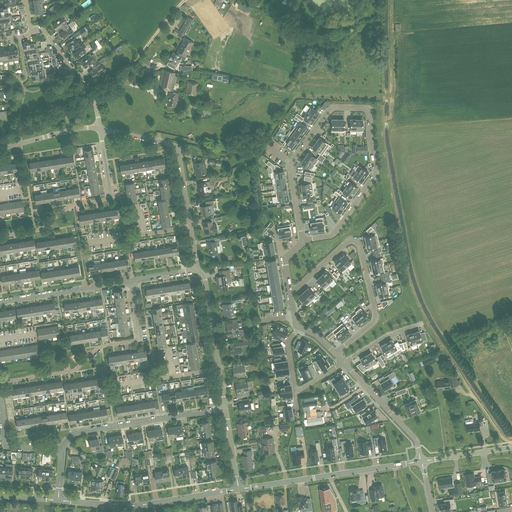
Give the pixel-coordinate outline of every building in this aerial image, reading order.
[(42,5),(34,7),(35,14),(46,12),(45,8),(43,8),(42,5)] [(188,17),(178,33),(181,35),(182,33),(184,34),(193,20),(188,17)] [(61,27),(63,29),(67,25),(66,23),(62,18),(53,25),(57,30),(61,27)] [(72,21),(67,25),(63,29),(64,31),(60,34),(64,39),(74,32),(71,28),(75,25),(72,21)] [(83,28),(79,31),(83,36),(87,33),(84,28),(83,28)] [(183,41),(177,52),(182,55),(185,56),(185,57),(193,42),(184,37),(182,40),(183,41)] [(75,46),(77,48),(82,44),(80,40),(78,41),(75,38),(67,44),(71,49),(75,46)] [(94,50),(98,47),(100,45),(97,40),(90,45),(94,50)] [(77,48),(78,51),(75,54),(78,58),(86,52),(83,49),(85,47),(82,44),(77,48)] [(112,55),(122,47),(121,45),(110,53),(112,55)] [(171,57),(167,64),(175,69),(176,67),(176,66),(179,61),(179,62),(181,58),(183,59),(185,56),(182,55),(177,52),(176,54),(173,53),(171,57)] [(90,57),(82,63),(85,68),(90,64),(92,67),(97,63),(98,62),(97,59),(93,54),(90,57)] [(94,69),(90,72),(93,77),(97,74),(99,76),(107,71),(103,66),(102,67),(100,65),(100,64),(101,63),(104,61),(102,58),(102,59),(98,62),(97,63),(92,67),(94,69)] [(177,73),(163,70),(159,88),(170,90),(167,105),(175,107),(178,94),(173,93),(177,73)] [(231,76),(216,73),(215,79),(230,82),(231,76)] [(188,82),(185,93),(196,95),(198,84),(188,82)] [(315,119),(318,114),(309,107),(305,112),(306,113),(315,119)] [(315,119),(306,113),(303,118),(311,124),(315,119)] [(299,122),(296,127),(304,134),(307,128),(299,122)] [(296,127),(295,127),(291,132),(300,138),(304,134),(296,127)] [(300,138),(291,132),(287,137),(297,143),(300,138)] [(297,143),(287,137),(284,142),(293,148),(297,143)] [(319,138),(315,143),(326,150),(329,145),(319,138)] [(322,155),(326,150),(315,143),(312,148),(322,155)] [(308,153),(305,158),(315,165),(318,160),(308,153)] [(350,156),(346,153),(341,160),(345,163),(350,156)] [(315,165),(305,158),(301,163),(311,170),(315,165)] [(196,175),(207,174),(205,162),(194,163),(196,175)] [(368,172),(358,165),(354,171),(355,171),(365,178),(368,172)] [(285,177),(284,170),(272,172),(273,179),(274,178),(285,177)] [(361,183),(365,178),(355,171),(352,176),(361,183)] [(358,188),(347,180),(344,186),(346,187),(354,193),(358,188)] [(197,184),(199,195),(208,194),(207,186),(208,186),(207,182),(197,184)] [(313,189),(312,182),(301,184),(302,190),(313,189)] [(354,193),(346,187),(342,192),(350,198),(354,193)] [(347,203),(339,197),(341,195),(335,191),(333,194),(337,196),(333,201),(334,202),(334,201),(343,208),(347,203)] [(288,200),(287,194),(276,196),(277,202),(288,200)] [(201,206),(202,216),(214,214),(213,208),(217,207),(216,200),(205,202),(206,206),(201,206)] [(22,201),(15,202),(17,212),(24,211),(22,201)] [(340,213),(343,208),(334,201),(334,202),(331,207),(340,213)] [(15,202),(8,203),(10,213),(17,212),(15,202)] [(227,212),(238,209),(237,202),(226,205),(227,212)] [(8,203),(2,204),(3,214),(10,213),(8,203)] [(221,220),(221,217),(211,219),(211,221),(204,223),(206,234),(213,233),(217,232),(218,235),(222,235),(221,231),(218,232),(216,223),(212,224),(212,221),(215,221),(221,220)] [(324,230),(322,217),(316,218),(315,219),(316,221),(318,231),(324,230)] [(289,224),(283,225),(285,236),(291,235),(289,224)] [(365,237),(366,243),(378,240),(377,234),(365,237)] [(380,246),(378,240),(366,243),(367,249),(380,246)] [(212,242),(207,243),(209,255),(218,253),(217,246),(219,246),(219,242),(218,241),(216,242),(214,242),(212,242)] [(260,243),(261,249),(262,249),(273,247),(272,241),(260,243)] [(344,255),(339,259),(347,268),(352,264),(344,255)] [(384,264),(382,258),(370,261),(372,267),(382,264),(383,264),(384,264)] [(347,268),(339,259),(334,263),(343,272),(347,268)] [(383,264),(382,264),(372,267),(373,273),(384,270),(383,264)] [(229,270),(222,271),(219,272),(220,277),(216,277),(217,282),(218,282),(219,291),(228,289),(226,277),(230,276),(229,270)] [(334,280),(326,271),(321,275),(329,285),(334,280)] [(329,285),(321,275),(316,280),(325,289),(329,285)] [(185,292),(195,290),(194,285),(190,286),(190,282),(183,283),(185,292)] [(382,283),(376,285),(377,291),(388,288),(389,288),(388,282),(382,283)] [(307,288),(303,292),(311,301),(316,297),(307,288)] [(388,288),(377,291),(379,297),(389,294),(388,288)] [(311,301),(303,292),(298,296),(307,305),(311,301)] [(183,308),(183,312),(194,310),(193,302),(185,304),(177,305),(178,309),(183,308)] [(72,312),(71,303),(64,304),(66,313),(69,312),(69,314),(70,314),(71,318),(73,317),(72,313),(72,312)] [(236,306),(235,303),(222,305),(224,317),(228,316),(228,317),(234,316),(233,315),(234,315),(232,306),(236,306)] [(48,304),(42,305),(43,313),(46,313),(46,315),(47,315),(48,318),(50,318),(49,314),(49,312),(48,304)] [(368,318),(360,308),(355,312),(356,313),(363,322),(368,318)] [(195,317),(194,310),(183,312),(184,316),(179,316),(180,320),(195,317)] [(359,326),(363,322),(356,313),(351,317),(359,326)] [(348,322),(342,315),(339,317),(345,324),(348,322)] [(196,324),(195,317),(180,320),(180,323),(185,323),(186,326),(196,324)] [(232,323),(226,324),(228,335),(229,335),(233,334),(234,337),(244,336),(243,332),(243,329),(239,330),(238,326),(237,322),(234,323),(232,323)] [(342,323),(337,327),(345,337),(350,333),(342,323)] [(198,332),(196,324),(186,326),(186,330),(181,331),(182,335),(198,332)] [(277,324),(273,332),(277,333),(275,337),(279,339),(281,335),(284,337),(288,329),(277,324)] [(58,326),(51,327),(52,337),(59,336),(58,326)] [(51,327),(44,328),(46,338),(52,337),(51,327)] [(340,341),(345,337),(338,329),(337,327),(326,336),(328,339),(335,334),(340,341)] [(37,329),(39,339),(46,338),(44,328),(37,329)] [(419,331),(413,333),(416,343),(422,341),(427,339),(424,332),(420,333),(420,332),(419,332),(419,331)] [(502,331),(492,337),(496,343),(497,342),(498,344),(499,344),(501,348),(504,354),(508,352),(510,354),(511,352),(511,348),(511,346),(508,348),(505,342),(506,342),(505,340),(504,340),(504,339),(506,337),(502,331)] [(182,338),(187,337),(188,342),(199,340),(198,332),(182,335),(182,338)] [(413,333),(407,335),(411,347),(417,345),(416,343),(413,333)] [(242,346),(247,345),(247,341),(248,341),(248,338),(246,338),(245,338),(243,339),(243,341),(243,342),(238,342),(238,346),(235,347),(230,348),(231,356),(243,354),(242,348),(242,346)] [(298,342),(295,349),(297,350),(297,351),(304,354),(306,349),(307,350),(308,347),(307,347),(309,343),(302,340),(301,343),(298,342)] [(391,340),(386,343),(392,354),(398,350),(391,340)] [(278,343),(270,344),(271,348),(270,348),(271,355),(283,353),(282,349),(281,349),(281,346),(279,346),(278,343)] [(392,354),(386,343),(381,346),(387,357),(392,354)] [(38,345),(31,346),(32,356),(39,355),(38,345)] [(31,346),(24,347),(26,357),(32,356),(31,346)] [(24,347),(17,348),(19,358),(26,357),(24,347)] [(17,348),(10,349),(12,359),(19,358),(17,348)] [(10,349),(3,350),(5,360),(12,359),(10,349)] [(371,353),(365,356),(372,366),(377,363),(371,353)] [(425,366),(436,361),(433,355),(422,361),(425,366)] [(362,362),(356,365),(362,372),(367,370),(372,366),(365,356),(360,359),(362,362)] [(380,356),(376,358),(382,366),(385,364),(382,360),(381,358),(380,356)] [(288,367),(286,360),(281,361),(280,357),(274,358),(276,369),(288,367)] [(316,360),(312,362),(316,368),(320,366),(322,370),(329,365),(326,360),(324,361),(322,357),(316,360)] [(233,367),(234,378),(246,376),(244,366),(249,365),(248,361),(237,363),(237,367),(233,367)] [(313,370),(310,364),(307,366),(307,367),(300,371),(304,378),(311,375),(310,372),(313,370)] [(289,374),(288,367),(276,369),(277,380),(284,379),(283,375),(289,374)] [(384,377),(386,380),(380,383),(382,386),(381,386),(383,389),(384,390),(394,383),(391,379),(395,376),(392,372),(384,377)] [(450,389),(450,388),(454,388),(454,386),(458,385),(456,375),(448,376),(449,381),(437,382),(438,390),(450,389)] [(343,378),(342,378),(342,377),(338,379),(337,378),(336,376),(329,380),(335,389),(345,383),(344,381),(345,381),(343,378)] [(251,381),(240,382),(235,383),(237,397),(249,395),(247,385),(252,384),(251,381)] [(349,388),(348,387),(349,386),(347,383),(346,384),(345,383),(335,389),(341,398),(348,394),(346,392),(345,390),(349,388)] [(290,385),(279,386),(280,393),(291,391),(290,385)] [(291,391),(280,393),(281,399),(292,397),(291,391)] [(354,400),(346,407),(349,411),(353,408),(357,412),(366,405),(366,404),(366,403),(364,400),(363,400),(362,399),(357,404),(354,400)] [(416,399),(410,401),(410,402),(414,413),(420,411),(416,399)] [(254,409),(253,403),(250,403),(250,402),(239,404),(240,412),(246,411),(246,412),(251,411),(251,409),(254,409)] [(408,415),(414,413),(410,402),(404,405),(408,415)] [(292,414),(291,408),(286,409),(286,405),(279,406),(279,410),(284,409),(284,413),(283,413),(284,417),(285,417),(285,420),(289,419),(289,420),(294,419),(293,414),(292,414)] [(365,411),(360,415),(362,417),(360,419),(364,425),(367,423),(371,421),(373,419),(377,417),(377,416),(377,415),(375,412),(375,413),(373,410),(371,411),(369,412),(369,411),(367,413),(365,411)] [(323,423),(322,416),(307,419),(308,426),(323,423)] [(480,430),(479,423),(473,424),(473,423),(473,422),(473,420),(472,419),(466,420),(465,421),(466,423),(466,424),(467,432),(480,430)] [(209,421),(199,423),(200,430),(210,428),(209,421)] [(237,424),(239,438),(248,436),(246,424),(248,423),(248,422),(237,424)] [(181,425),(175,426),(176,436),(183,435),(181,425)] [(295,426),(296,437),(304,436),(302,425),(295,426)] [(169,437),(176,436),(175,426),(168,427),(169,437)] [(155,430),(148,431),(150,441),(157,440),(155,430)] [(135,433),(128,434),(130,444),(137,443),(135,433)] [(122,435),(115,436),(117,446),(123,445),(122,435)] [(115,436),(109,437),(110,447),(117,446),(115,436)] [(379,437),(373,438),(375,446),(378,445),(379,451),(381,451),(381,452),(385,451),(385,450),(387,450),(385,439),(380,440),(379,437)] [(263,453),(273,453),(272,438),(262,438),(263,453)] [(91,450),(95,449),(96,453),(97,452),(103,451),(102,445),(99,445),(98,439),(90,440),(91,450)] [(333,446),(325,447),(327,459),(335,458),(334,454),(338,453),(336,439),(332,439),(333,446)] [(347,456),(347,457),(351,456),(350,455),(353,455),(353,451),(354,451),(353,447),(352,447),(352,443),(347,444),(346,440),(340,441),(341,448),(345,447),(346,456),(347,456)] [(202,443),(203,450),(213,448),(212,441),(202,443)] [(359,447),(360,454),(368,453),(367,447),(372,446),(371,441),(367,442),(360,443),(360,447),(359,447)] [(310,451),(311,461),(318,460),(318,456),(321,455),(319,442),(315,443),(316,449),(310,450),(310,451)] [(304,457),(302,446),(296,447),(296,450),(291,451),(293,464),(301,463),(300,457),(304,457)] [(244,470),(252,469),(250,459),(251,458),(251,455),(252,455),(251,450),(244,451),(244,456),(242,456),(244,470)] [(86,460),(86,456),(80,452),(80,456),(76,456),(76,463),(79,463),(80,457),(81,457),(86,460)] [(205,463),(206,469),(216,468),(215,461),(205,463)] [(181,468),(174,469),(176,479),(183,478),(181,468)] [(206,469),(207,476),(208,476),(208,477),(209,478),(212,478),(212,477),(212,475),(217,474),(216,468),(206,469)] [(495,470),(492,471),(492,474),(488,475),(490,484),(494,483),(494,482),(501,480),(501,479),(506,479),(506,477),(507,477),(506,473),(505,473),(505,470),(503,470),(503,469),(499,470),(495,470)] [(168,470),(161,471),(163,481),(169,480),(168,470)] [(161,471),(154,472),(156,482),(163,481),(161,471)] [(136,485),(143,484),(142,474),(141,472),(138,472),(138,474),(135,475),(136,485)] [(474,474),(465,475),(467,486),(475,485),(476,486),(482,485),(481,476),(475,477),(474,474)] [(452,477),(439,479),(440,488),(445,487),(445,489),(453,487),(452,486),(453,486),(452,477)] [(104,480),(101,480),(97,479),(95,491),(100,492),(101,487),(103,487),(104,480)] [(123,492),(124,482),(118,482),(118,484),(116,484),(116,488),(117,488),(116,494),(123,495),(123,492)] [(417,482),(409,485),(411,493),(419,490),(417,482)] [(383,489),(382,489),(382,485),(373,487),(374,489),(370,490),(372,501),(378,500),(378,497),(384,496),(383,492),(384,492),(383,489)] [(330,496),(329,488),(322,489),(319,490),(319,489),(321,511),(322,511),(337,510),(335,500),(331,500),(330,497),(330,496)] [(360,503),(365,503),(364,494),(359,495),(358,489),(355,489),(354,489),(353,488),(352,488),(351,489),(351,490),(350,490),(351,500),(355,499),(356,500),(356,501),(357,502),(358,503),(359,503),(360,502),(360,503)] [(501,490),(495,491),(497,505),(500,505),(500,506),(507,504),(505,491),(501,492),(501,490)] [(284,495),(275,496),(276,506),(285,505),(284,495)] [(302,497),(296,498),(297,504),(298,504),(299,509),(301,508),(302,511),(312,510),(311,504),(308,504),(307,498),(302,499),(302,497)] [(444,503),(440,504),(441,511),(442,511),(446,511),(446,510),(452,509),(451,503),(453,502),(452,499),(446,500),(446,503),(444,503)] [(242,511),(242,508),(242,505),(238,505),(237,500),(234,501),(234,500),(231,501),(230,501),(231,511),(242,511)] [(198,508),(198,511),(223,511),(222,503),(209,505),(209,506),(198,508)]
